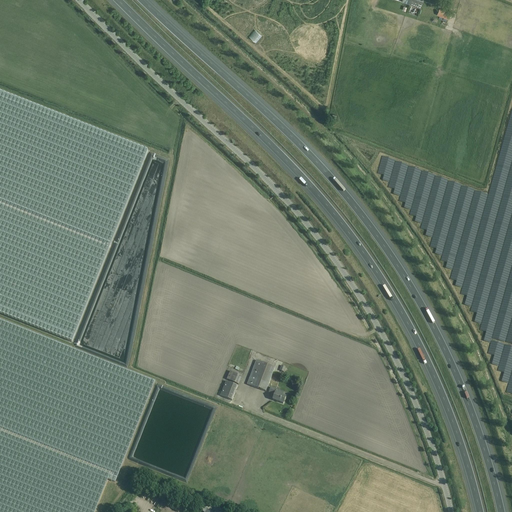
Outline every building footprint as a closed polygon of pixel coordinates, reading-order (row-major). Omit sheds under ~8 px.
[(440,8),(437,15),(448,19),(451,12),(440,8)] [(0,313),(72,342),(148,151),(0,92),(0,313)] [(0,511),(95,511),(108,480),(115,483),(155,382),(0,320),(0,511)] [(247,385),(266,392),(267,389),(270,390),(271,388),(272,385),(270,384),(275,368),(256,361),(247,385)] [(231,377),(244,382),(246,375),(242,374),(243,371),(234,368),(231,377)] [(220,396),(232,401),(238,386),(225,381),(220,396)] [(271,388),(270,390),(269,393),(275,395),(273,400),(283,404),(286,398),(282,396),(283,393),(271,388)] [(199,509),(203,511),(223,511),(215,505),(214,507),(206,501),(199,509)]
